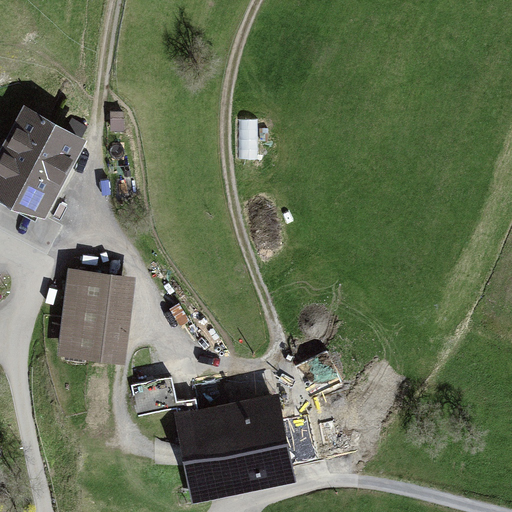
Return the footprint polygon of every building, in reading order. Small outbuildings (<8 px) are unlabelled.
[(87,136),(25,103),(0,150),(0,191),(46,215),(87,136)] [(259,157),(260,118),(241,118),(240,156),(259,157)] [(136,275),(69,266),(58,354),(125,362),(136,275)] [(172,376),(131,384),(138,417),(177,409),(177,411),(199,407),(196,396),(177,400),(172,376)] [(177,411),(174,411),(192,500),(297,479),(279,390),(199,407),(177,411)] [(354,429),(319,437),(328,474),(363,466),(354,429)]
